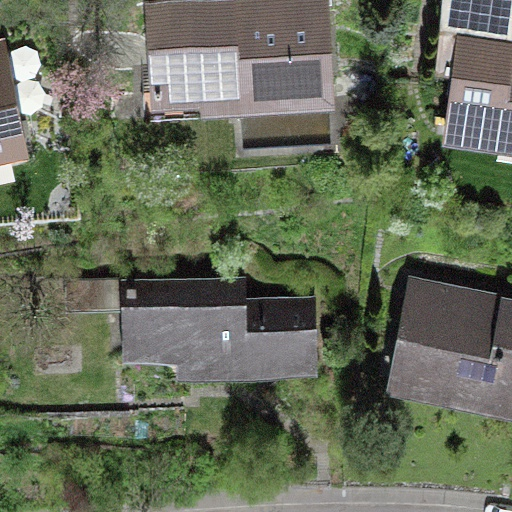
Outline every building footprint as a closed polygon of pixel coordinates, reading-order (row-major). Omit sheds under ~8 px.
[(329,0),(145,12),(151,117),(336,105),(329,0)] [(434,71),(450,74),(439,150),(511,160),(511,13),(444,3),(434,71)] [(0,156),(30,151),(11,50),(0,52),(0,156)] [(511,300),(409,278),(384,392),(511,419),(511,300)] [(250,283),(124,284),(125,367),(181,367),(181,385),(322,383),(321,308),(251,309),(250,283)] [(307,477),(314,425),(189,427),(157,480),(307,477)]
